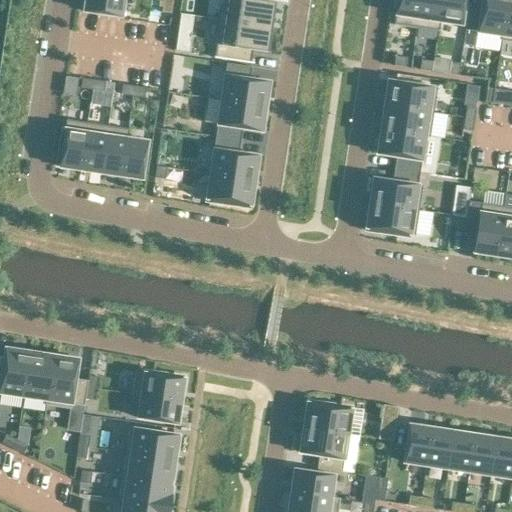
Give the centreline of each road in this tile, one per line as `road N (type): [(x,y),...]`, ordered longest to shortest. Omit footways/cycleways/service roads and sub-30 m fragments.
road 1 (residential): [(261,242),(40,194),(64,0)]
road 2 (residential): [(0,323),(288,376)]
road 3 (residential): [(381,0),(340,258)]
road 4 (residential): [(261,242),(299,0)]
road 5 (residential): [(288,376),(511,416)]
road 6 (residential): [(511,293),(340,258)]
road 7 (residential): [(288,376),(267,511)]
